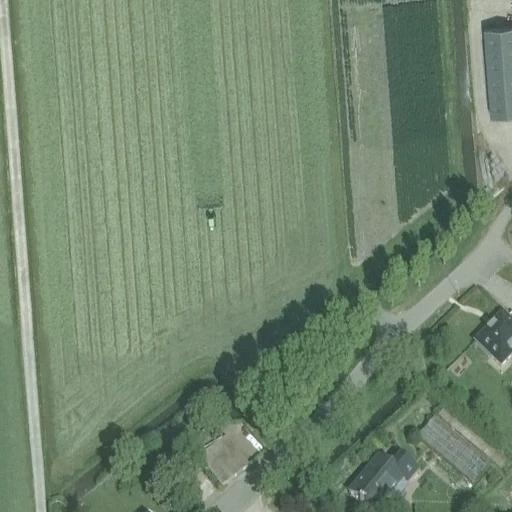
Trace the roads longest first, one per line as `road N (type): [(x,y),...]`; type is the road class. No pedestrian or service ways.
road 1 (track): [(42,511),(3,0)]
road 2 (unclassified): [(218,511),(482,253),(511,206)]
